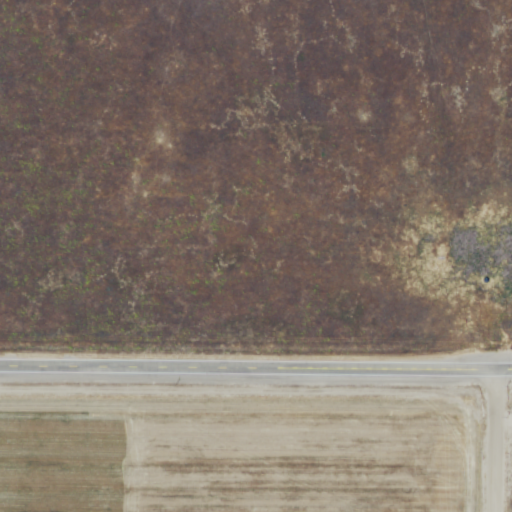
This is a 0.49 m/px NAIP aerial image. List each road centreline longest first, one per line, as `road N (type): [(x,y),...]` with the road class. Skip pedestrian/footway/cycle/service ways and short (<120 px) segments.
road 1 (secondary): [(511,374),(0,370)]
road 2 (residential): [(495,511),(496,374)]
